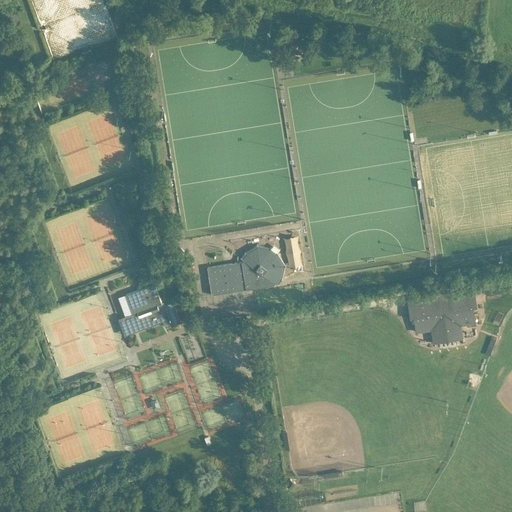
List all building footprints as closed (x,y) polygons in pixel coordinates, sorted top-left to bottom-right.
[(53,58),(116,38),(104,0),(33,0),(40,21),(42,20),(46,31),(45,31),(53,58)] [(124,26),(120,16),(112,20),(117,29),(124,26)] [(90,48),(82,51),(86,63),(95,60),(90,48)] [(282,278),(285,265),(278,253),(271,248),(257,245),(245,252),(241,257),(243,259),(241,261),(217,265),(207,267),(212,294),(274,285),(275,282),(278,284),(275,282),(279,277),(282,279),(282,278)] [(171,298),(162,302),(155,283),(126,294),(133,313),(136,311),(143,328),(164,319),(166,325),(179,319),(184,318),(180,313),(176,306),(173,302),(171,298)] [(475,322),(473,308),(477,307),(474,288),(408,299),(411,318),(414,317),(417,332),(431,329),(433,343),(434,343),(434,341),(462,337),(462,338),(463,338),(460,325),(475,322)] [(291,487),(295,482),(290,478),(286,484),(291,487)]
